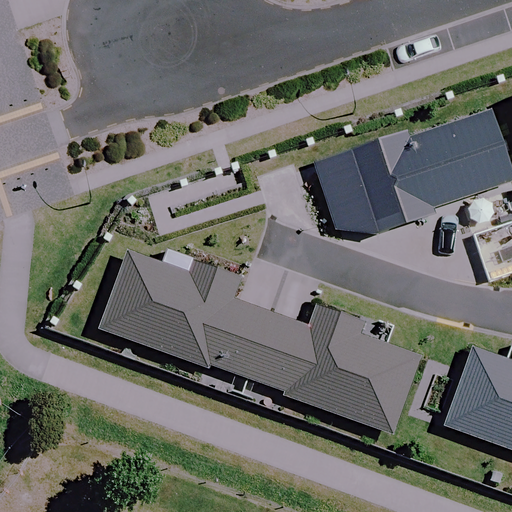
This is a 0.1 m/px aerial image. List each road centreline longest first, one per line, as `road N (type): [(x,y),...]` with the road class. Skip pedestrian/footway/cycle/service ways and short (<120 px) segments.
road 1 (residential): [(151,17),(233,68),(431,0)]
road 2 (residential): [(282,251),(425,296),(511,311)]
road 3 (residential): [(0,150),(113,104),(151,17)]
